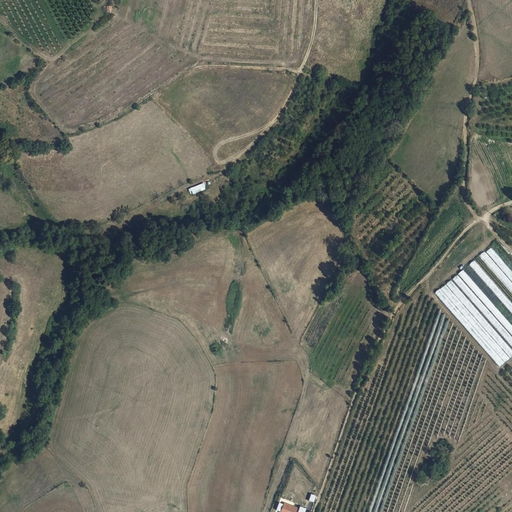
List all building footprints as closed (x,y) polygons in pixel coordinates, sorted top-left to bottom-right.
[(189,187),(191,193),(205,190),(204,184),(189,187)] [(511,272),(491,248),(486,252),(511,281),(511,272)] [(480,256),(511,292),(511,282),(485,252),(480,256)] [(469,265),(511,313),(511,303),(474,260),(469,265)] [(458,274),(511,335),(511,325),(463,270),(458,274)] [(453,279),(511,347),(511,337),(457,275),(453,279)] [(446,284),(511,358),(511,357),(511,349),(451,280),(446,284)] [(441,289),(505,363),(510,359),(445,285),(441,289)] [(435,293),(499,367),(504,363),(440,289),(435,293)] [(296,508),(284,503),(281,511),(294,511),(295,511),(296,508)]
